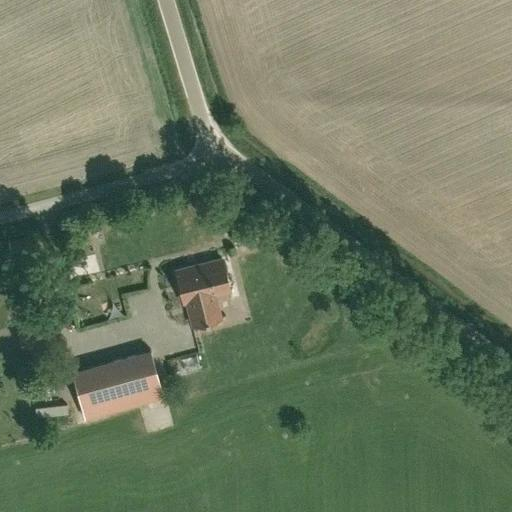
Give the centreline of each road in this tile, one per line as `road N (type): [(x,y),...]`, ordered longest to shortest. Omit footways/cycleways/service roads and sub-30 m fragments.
road 1 (unclassified): [(511,369),(227,157)]
road 2 (unclassified): [(0,218),(227,157)]
road 3 (unclassified): [(227,157),(198,112),(165,0)]
